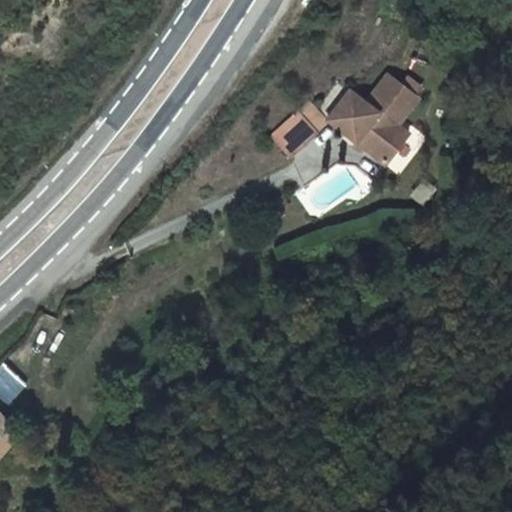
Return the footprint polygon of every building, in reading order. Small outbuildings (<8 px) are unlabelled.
[(284,158),(325,127),(306,103),(266,135),(284,158)] [(346,116),(331,149),(313,142),(299,175),(299,176),(368,203),(382,168),(369,162),(382,130),(346,116)] [(249,200),(274,216),(290,190),(299,176),(299,175),(273,160),(264,174),(249,200)] [(259,274),(267,283),(283,269),(275,260),(259,274)] [(9,363),(0,367),(0,391),(6,402),(26,390),(9,363)] [(0,460),(2,463),(29,432),(4,405),(0,409),(0,460)]
